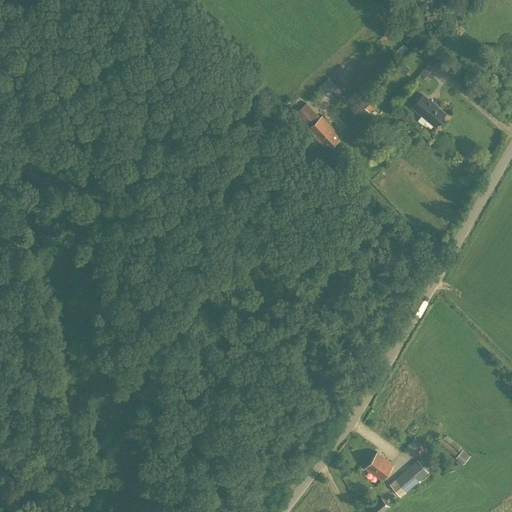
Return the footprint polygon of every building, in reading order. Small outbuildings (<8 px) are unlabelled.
[(423,36),(413,26),(402,36),(411,47),(423,36)] [(416,47),(421,53),(426,48),(422,42),(416,47)] [(438,51),(424,67),(434,75),(447,59),(438,51)] [(403,62),(398,68),(404,74),(410,68),(403,62)] [(330,77),(317,90),(331,105),(344,92),(330,77)] [(371,92),(360,102),(368,111),(379,101),(371,92)] [(413,106),(434,125),(444,113),(423,94),(413,106)] [(341,136),(322,116),(320,118),(307,103),(295,113),(309,127),(308,129),(326,149),(328,147),(328,148),(341,136)] [(461,447),(446,434),(443,438),(458,450),(461,447)] [(439,443),(455,455),(458,452),(443,439),(439,443)] [(463,449),(455,457),(463,463),(470,455),(463,449)] [(365,467),(381,479),(393,464),(377,452),(365,467)] [(430,468),(422,459),(419,461),(417,459),(389,484),(400,496),(428,472),(427,471),(430,468)] [(362,511),(382,511),(389,507),(380,497),(362,511)]
